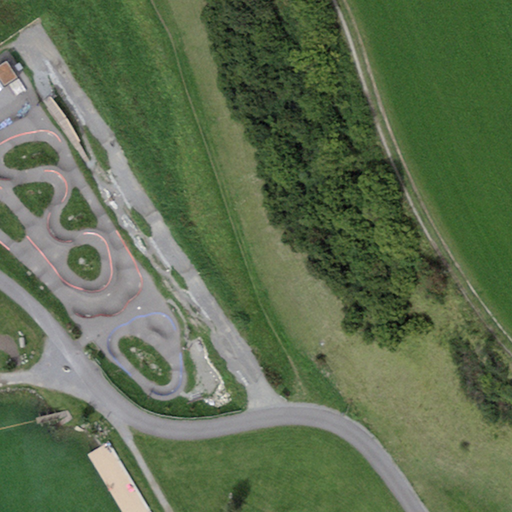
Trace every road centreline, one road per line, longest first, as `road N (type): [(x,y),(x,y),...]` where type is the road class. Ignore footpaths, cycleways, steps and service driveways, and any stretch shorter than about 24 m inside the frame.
road 1 (track): [(511,350),(419,211),(335,0)]
road 2 (track): [(116,408),(145,424),(193,431),(301,414),(334,422),(368,446),(415,511)]
road 3 (track): [(0,281),(35,305),(116,408)]
